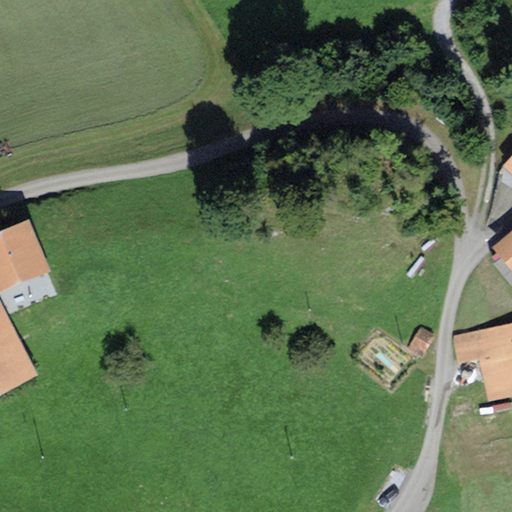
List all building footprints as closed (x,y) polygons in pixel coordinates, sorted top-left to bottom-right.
[(0,284),(45,265),(29,229),(0,241),(0,284)] [(511,238),(501,247),(504,251),(494,259),(511,280),(511,238)] [(0,377),(27,364),(0,311),(0,377)] [(480,353),(488,389),(511,383),(511,325),(456,337),(461,357),(480,353)] [(421,356),(432,338),(422,331),(410,349),(421,356)]
